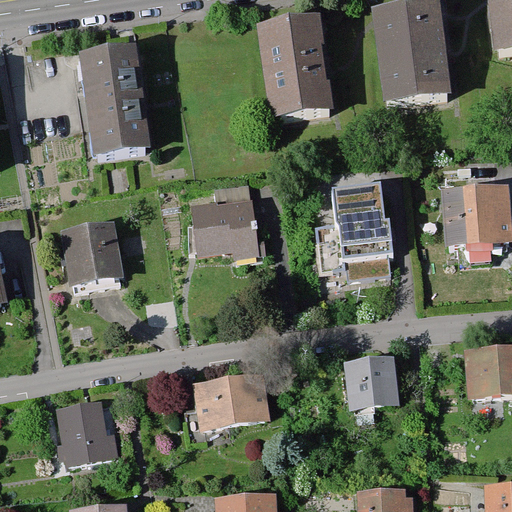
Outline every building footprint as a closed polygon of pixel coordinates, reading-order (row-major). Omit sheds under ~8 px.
[(437,0),(370,0),(389,98),(453,86),(437,0)] [(511,0),(490,0),(507,101),(511,100),(511,0)] [(318,8),(259,16),(272,111),(331,104),(318,8)] [(139,42),(81,49),(94,153),(152,146),(139,42)] [(388,177),(331,182),(338,254),(395,249),(388,177)] [(511,200),(511,180),(442,183),(445,249),(511,246),(511,200)] [(257,197),(193,199),(196,264),(259,261),(257,197)] [(111,213),(53,229),(69,286),(127,271),(111,213)] [(99,318),(116,317),(115,291),(97,292),(99,318)] [(511,345),(469,353),(476,395),(511,388),(511,345)] [(392,356),(343,362),(349,406),(397,399),(392,356)] [(261,371),(193,383),(201,428),(270,415),(261,371)] [(103,402),(57,407),(64,469),(110,464),(103,402)] [(511,511),(511,484),(486,485),(486,511),(511,511)] [(275,511),(275,494),(214,497),(214,511),(275,511)] [(405,511),(406,494),(355,494),(355,511),(405,511)]
